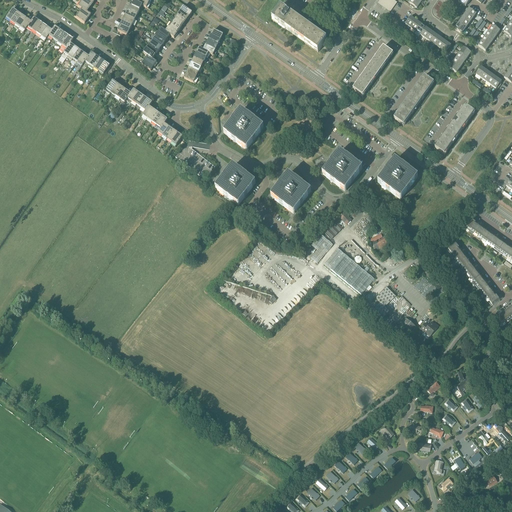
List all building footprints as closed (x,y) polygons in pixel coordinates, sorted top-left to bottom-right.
[(84,0),(82,0),(80,3),(89,9),(92,5),(84,0)] [(138,0),(137,3),(137,4),(142,6),(144,7),(147,9),(147,8),(149,4),(141,0),(138,0)] [(414,0),(411,0),(409,4),(411,5),(410,6),(413,8),(414,7),(417,9),(420,4),(414,0)] [(133,1),(130,7),(140,11),(142,6),(137,4),(137,3),(133,1)] [(79,2),(76,6),(77,7),(80,9),(81,10),(86,13),(89,10),(89,9),(80,3),(79,2)] [(279,10),(272,20),(273,19),(279,24),(284,27),(305,42),(318,51),(318,53),(322,47),(323,46),(327,41),(326,40),(325,42),(325,41),(296,20),(295,20),(290,16),(291,15),(287,13),(290,9),(292,6),(285,2),(284,3),(283,4),(281,8),(279,10)] [(182,6),(179,11),(180,12),(189,18),(192,13),(183,7),(182,6)] [(130,7),(128,12),(137,16),(140,11),(130,7)] [(469,9),(465,14),(473,20),(476,14),(469,9)] [(12,10),(6,19),(10,22),(17,13),(12,10)] [(81,10),(78,14),(87,20),(90,16),(86,13),(81,10)] [(128,12),(125,17),(135,22),(137,16),(128,12)] [(180,12),(177,16),(186,22),(189,18),(180,12)] [(17,13),(10,22),(15,25),(21,16),(17,13)] [(77,13),(74,17),(76,18),(75,18),(84,25),(87,20),(78,14),(77,13)] [(465,14),(461,19),(469,25),(473,20),(465,14)] [(21,16),(15,25),(19,28),(26,20),(21,16)] [(177,16),(174,20),(183,26),(186,22),(177,16)] [(125,17),(123,22),(132,27),(135,22),(125,17)] [(411,17),(406,25),(411,28),(416,21),(411,17)] [(30,23),(27,28),(32,31),(38,22),(33,19),(30,23)] [(461,19),(458,24),(465,30),(469,25),(461,19)] [(26,20),(19,28),(24,32),(27,28),(30,23),(26,20)] [(174,20),(171,24),(180,30),(183,26),(174,20)] [(416,21),(411,28),(416,32),(421,25),(416,21)] [(38,22),(32,31),(36,34),(42,25),(38,22)] [(123,22),(120,27),(130,32),(132,27),(123,22)] [(171,24),(168,28),(177,35),(180,30),(171,24)] [(458,24),(454,29),(462,35),(465,30),(458,24)] [(42,25),(36,34),(41,37),(47,29),(42,25)] [(421,25),(416,32),(421,36),(426,28),(421,25)] [(491,28),(489,31),(496,36),(500,31),(492,26),(492,27),(491,28)] [(120,27),(118,32),(122,34),(127,37),(127,36),(130,32),(120,27)] [(52,32),(48,37),(53,40),(59,31),(54,28),(51,32),(52,32)] [(159,28),(156,32),(157,33),(159,34),(167,40),(170,36),(166,33),(166,32),(165,32),(159,28)] [(166,32),(166,33),(170,36),(174,39),(177,35),(168,28),(166,32)] [(426,28),(421,36),(426,39),(431,32),(426,28)] [(47,29),(41,37),(45,41),(46,40),(48,37),(52,32),(51,32),(47,29)] [(59,31),(53,40),(57,43),(63,34),(59,31)] [(214,31),(211,36),(220,41),(223,36),(223,35),(214,31)] [(489,31),(485,36),(493,42),(496,36),(489,31)] [(431,32),(426,39),(431,43),(436,35),(431,32)] [(157,33),(154,37),(156,38),(164,44),(167,40),(159,34),(157,33)] [(63,34),(57,43),(62,46),(68,38),(63,34)] [(436,35),(431,43),(436,46),(441,39),(436,35)] [(211,36),(208,41),(218,46),(220,41),(211,36)] [(485,36),(482,41),(489,47),(493,42),(485,36)] [(68,38),(62,46),(66,49),(69,45),(70,45),(73,41),(68,38)] [(156,38),(153,42),(161,48),(164,44),(156,38)] [(441,39),(436,46),(441,50),(446,42),(441,39)] [(208,41),(206,46),(216,51),(218,46),(208,41)] [(482,41),(478,46),(486,52),(489,47),(482,41)] [(153,42),(150,46),(158,52),(161,48),(153,42)] [(446,42),(441,50),(446,53),(447,52),(448,53),(448,52),(450,50),(449,49),(451,46),(446,42)] [(65,51),(63,53),(68,57),(74,48),(70,45),(69,45),(66,49),(65,51)] [(150,46),(147,50),(155,57),(158,52),(150,46)] [(204,51),(203,51),(208,54),(210,54),(213,56),(216,51),(206,46),(204,51)] [(383,48),(373,62),(383,69),(387,62),(388,61),(393,55),(393,54),(383,47),(383,48)] [(74,48),(68,57),(72,60),(79,51),(74,48)] [(199,48),(197,54),(206,59),(208,54),(203,51),(204,51),(199,48)] [(463,48),(460,53),(467,58),(471,53),(463,48)] [(144,54),(147,56),(148,57),(152,61),(153,60),(155,57),(147,50),(144,54)] [(79,51),(72,60),(77,63),(80,59),(83,54),(79,51)] [(88,58),(85,62),(89,66),(95,57),(90,53),(87,58),(88,58)] [(460,53),(456,58),(464,63),(467,58),(460,53)] [(80,59),(77,63),(82,66),(82,67),(83,64),(85,62),(88,58),(87,58),(83,54),(80,59)] [(197,54),(194,59),(204,64),(206,59),(197,54)] [(89,66),(88,67),(92,70),(93,69),(100,60),(95,57),(89,66)] [(148,57),(145,61),(154,68),(157,63),(153,60),(152,61),(148,57)] [(456,58),(453,63),(460,68),(464,63),(456,58)] [(194,59),(192,64),(201,69),(204,64),(194,59)] [(100,60),(93,69),(98,72),(99,70),(104,63),(100,60)] [(142,65),(142,66),(151,72),(154,68),(145,61),(142,65)] [(373,62),(363,76),(373,83),(377,76),(378,75),(383,69),(373,62)] [(99,70),(98,72),(103,75),(109,67),(104,63),(99,70)] [(453,63),(449,68),(454,72),(457,74),(460,68),(453,63)] [(192,64),(189,69),(199,74),(201,69),(192,64)] [(481,68),(476,75),(481,79),(487,71),(481,68)] [(189,69),(187,74),(196,79),(199,74),(189,69)] [(487,71),(481,79),(486,82),(492,75),(487,71)] [(187,74),(184,79),(194,84),(196,79),(187,74)] [(492,75),(486,82),(491,86),(496,78),(492,75)] [(353,90),(363,97),(363,96),(364,95),(367,91),(368,89),(373,83),(363,76),(353,90)] [(421,81),(414,91),(424,98),(428,92),(429,90),(434,84),(434,83),(424,77),(421,81)] [(496,78),(491,86),(496,89),(497,88),(499,89),(499,88),(501,86),(499,85),(501,82),(496,78)] [(106,90),(105,92),(110,95),(111,94),(117,85),(113,82),(111,84),(106,90)] [(117,85),(111,94),(116,97),(122,88),(117,85)] [(122,88),(116,97),(120,100),(126,91),(122,88)] [(131,95),(128,99),(132,102),(138,94),(134,90),(131,94),(131,95)] [(126,91),(120,100),(125,103),(126,102),(128,99),(131,95),(131,94),(126,91)] [(414,91),(404,105),(414,112),(418,106),(419,104),(424,98),(414,91)] [(138,94),(132,102),(137,106),(143,97),(138,94)] [(143,97),(137,106),(141,109),(147,100),(143,97)] [(147,100),(141,109),(146,112),(149,107),(149,108),(152,104),(147,100)] [(394,119),(404,126),(408,120),(409,118),(414,112),(404,105),(396,117),(394,119)] [(465,106),(455,120),(465,127),(469,121),(470,119),(474,113),(475,113),(465,106)] [(143,116),(141,118),(146,122),(148,120),(154,111),(149,108),(149,107),(146,112),(144,114),(143,116)] [(113,111),(108,117),(112,121),(114,119),(117,114),(113,111)] [(148,120),(146,122),(151,125),(152,123),(158,114),(154,111),(148,120)] [(233,123),(225,134),(241,146),(246,150),(263,129),(241,112),(235,120),(236,121),(234,124),(233,123)] [(158,114),(152,123),(157,126),(163,117),(158,114)] [(163,117),(157,126),(161,129),(164,124),(165,125),(168,121),(163,117)] [(455,120),(445,134),(455,141),(459,135),(460,133),(465,127),(455,120)] [(159,131),(158,133),(163,137),(164,135),(169,128),(165,125),(164,124),(161,129),(159,131)] [(164,135),(163,137),(167,140),(170,137),(174,131),(169,128),(164,135)] [(170,137),(167,140),(172,143),(178,134),(174,131),(170,137)] [(178,134),(172,143),(176,146),(177,146),(182,139),(183,138),(178,134)] [(435,148),(445,155),(449,149),(450,147),(455,141),(445,134),(439,142),(435,148)] [(187,143),(175,158),(205,180),(215,167),(199,155),(192,150),(190,148),(191,146),(192,148),(209,150),(210,145),(193,142),(188,141),(187,143)] [(340,153),(323,175),(340,187),(345,191),(361,170),(340,153)] [(387,173),(379,183),(395,195),(400,199),(417,178),(395,161),(389,170),(387,173)] [(223,181),(216,189),(233,202),(238,206),(255,184),(233,168),(227,176),(228,177),(226,180),(224,179),(223,181)] [(280,187),(272,197),(288,210),(293,214),(310,192),(288,176),(282,184),(283,185),(281,188),(280,187)] [(344,213),(339,218),(346,225),(351,221),(344,213)] [(465,228),(466,228),(482,240),(487,232),(485,231),(486,230),(483,227),(480,226),(479,225),(477,224),(474,221),(473,222),(471,220),(465,228)] [(335,222),(324,232),(331,240),(336,234),(342,229),(335,222)] [(368,226),(362,230),(365,236),(371,231),(368,226)] [(487,232),(482,240),(499,251),(504,244),(502,243),(501,242),(502,241),(499,239),(497,237),(496,237),(494,235),(491,233),(490,234),(487,232)] [(317,252),(310,260),(317,265),(333,245),(321,235),(311,246),(317,252)] [(380,235),(370,240),(370,241),(371,243),(372,244),(382,238),(380,235)] [(384,238),(372,245),(376,251),(387,245),(384,238)] [(450,248),(448,250),(461,266),(468,260),(466,258),(467,258),(464,254),(463,252),(462,251),(460,249),(458,246),(457,246),(455,244),(453,246),(450,248)] [(504,244),(499,251),(511,260),(511,248),(510,247),(507,245),(507,246),(504,244)] [(337,249),(324,265),(330,270),(361,296),(374,280),(343,254),(337,249)] [(468,260),(461,266),(474,283),(481,277),(479,274),(477,271),(475,268),(475,267),(473,265),(470,262),(470,263),(468,260)] [(481,277),(474,283),(486,298),(493,293),(491,290),(492,290),(490,287),(488,284),(487,284),(485,281),(484,280),(484,281),(481,277)] [(380,303),(372,312),(381,321),(390,312),(385,308),(396,297),(387,288),(376,298),(380,303)] [(493,293),(486,298),(492,307),(499,301),(500,300),(500,299),(498,297),(497,296),(496,297),(493,293)] [(497,318),(495,320),(497,322),(496,323),(497,325),(498,324),(500,327),(511,317),(511,308),(511,307),(509,309),(508,308),(505,311),(503,312),(502,313),(500,315),(499,316),(497,317),(497,318)] [(406,319),(399,327),(409,335),(416,327),(406,319)] [(425,324),(420,330),(430,338),(438,328),(431,323),(428,326),(425,324)] [(464,381),(463,379),(461,373),(455,375),(457,381),(460,380),(462,383),(456,387),(460,393),(472,385),(468,379),(464,381)] [(431,388),(432,389),(428,392),(431,395),(434,393),(434,394),(441,389),(437,384),(431,388)] [(478,396),(473,399),(475,402),(476,402),(478,405),(478,406),(480,408),(485,405),(478,396)] [(458,408),(449,401),(445,405),(448,408),(448,407),(451,410),(454,413),(458,408)] [(474,410),(467,401),(462,404),(464,407),(465,407),(467,410),(467,411),(469,414),(474,410)] [(456,423),(447,416),(443,421),(446,423),(446,422),(450,425),(449,426),(452,428),(456,423)] [(421,428),(409,424),(408,430),(417,433),(417,430),(420,431),(421,428)] [(487,424),(485,426),(486,427),(487,427),(489,430),(493,427),(495,430),(497,429),(500,433),(499,434),(506,443),(510,440),(499,426),(498,427),(496,424),(494,426),(493,424),(491,425),(490,424),(488,426),(487,424)] [(394,436),(390,432),(387,428),(386,430),(384,428),(381,431),(389,440),(394,436)] [(433,435),(441,439),(443,433),(436,430),(436,431),(432,429),(430,433),(433,434),(433,435)] [(380,446),(371,439),(367,443),(370,445),(373,448),(376,451),(380,446)] [(367,451),(358,444),(355,448),(357,451),(357,450),(361,453),(360,453),(363,456),(367,451)] [(485,448),(483,450),(489,458),(492,456),(485,448)] [(503,449),(492,458),(495,461),(505,452),(503,449)] [(478,453),(469,460),(473,465),(482,458),(478,453)] [(358,462),(350,454),(346,458),(348,461),(349,460),(352,463),(351,464),(354,466),(358,462)] [(396,463),(392,458),(384,466),(388,470),(390,468),(393,465),(396,463)] [(454,461),(461,471),(466,468),(459,458),(454,461)] [(474,474),(488,463),(485,460),(471,471),(474,474)] [(347,470),(339,462),(335,467),(337,469),(338,469),(341,472),(343,474),(347,470)] [(436,467),(435,471),(437,472),(437,474),(441,475),(443,463),(437,462),(436,467)] [(382,472),(378,467),(370,475),(374,480),(376,477),(379,474),(382,472)] [(339,480),(330,472),(326,477),(329,479),(333,482),(332,482),(335,485),(339,480)] [(490,488),(498,483),(494,477),(486,482),(490,488)] [(369,482),(365,478),(357,486),(361,490),(364,488),(363,487),(366,484),(367,485),(369,482)] [(328,488),(320,480),(316,484),(318,487),(319,486),(322,489),(322,490),(324,492),(328,488)] [(445,483),(441,486),(443,488),(441,489),(444,492),(453,484),(449,480),(445,483)] [(320,497),(311,489),(307,494),(310,496),(314,499),(313,499),(316,501),(320,497)] [(353,491),(346,498),(350,503),(357,495),(353,491)] [(420,499),(412,491),(408,495),(410,497),(411,497),(414,500),(413,500),(416,503),(420,499)] [(309,503),(300,496),(296,500),(299,502),(303,505),(302,505),(305,508),(309,503)] [(407,507),(399,499),(395,503),(397,505),(398,505),(401,508),(400,509),(402,511),(407,507)] [(345,505),(341,501),(333,509),(335,511),(337,511),(339,511),(339,510),(342,507),(343,508),(345,505)]
